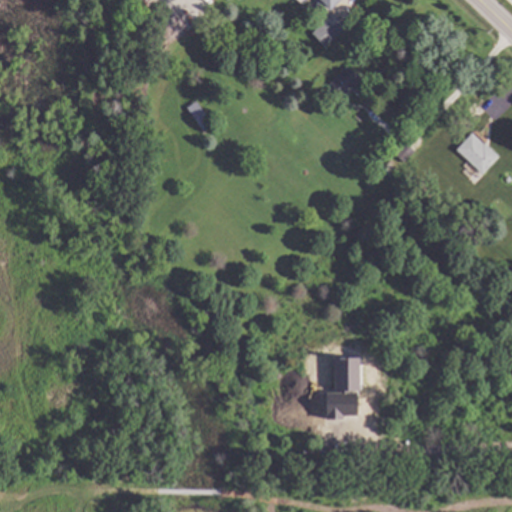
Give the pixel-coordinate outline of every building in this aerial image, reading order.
[(338,0),(331,7),(328,5),(324,8),(318,2),(319,0),(338,0)] [(347,27),(336,38),(323,25),(334,14),(347,27)] [(355,73),(357,71),(362,76),(360,78),(361,79),(343,97),(330,85),(348,66),(355,73)] [(486,112),(469,130),(458,120),(476,102),(486,112)] [(209,116),(199,123),(193,115),(203,108),(209,116)] [(485,144),(486,143),(499,155),(484,173),(458,150),(472,133),(485,144)] [(416,151),(406,162),(395,151),(406,140),(416,151)] [(332,392),(357,391),(356,359),(331,359),(332,392)] [(323,420),(341,420),(341,416),(355,416),(355,394),(323,395),(323,420)]
